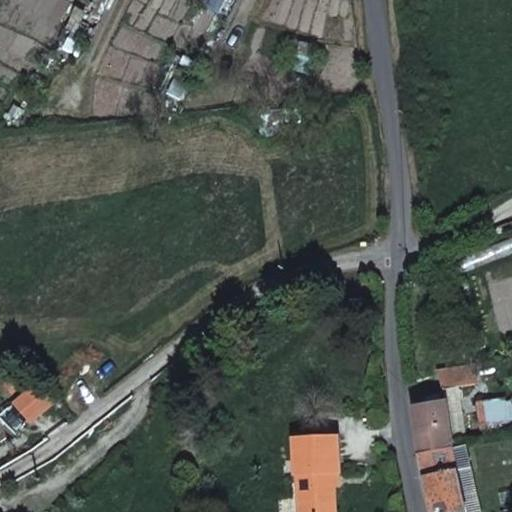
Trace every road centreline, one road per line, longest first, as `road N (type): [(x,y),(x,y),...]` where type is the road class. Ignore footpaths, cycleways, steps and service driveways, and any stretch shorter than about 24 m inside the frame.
road 1 (unclassified): [(0,481),(238,307),(301,279),(391,260)]
road 2 (unclassified): [(391,260),(397,175),(373,0)]
road 3 (unclassified): [(415,511),(396,379),(391,260)]
road 4 (track): [(391,260),(511,202)]
